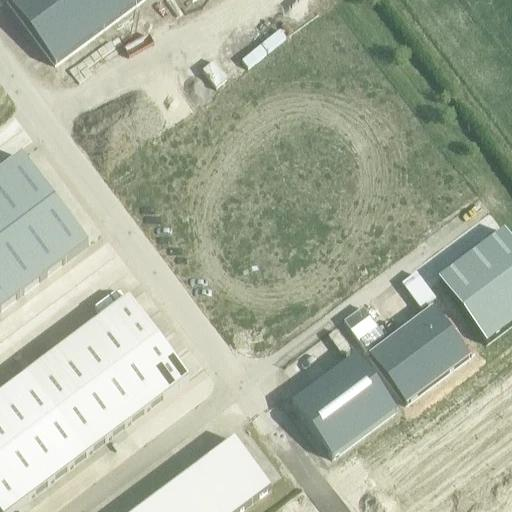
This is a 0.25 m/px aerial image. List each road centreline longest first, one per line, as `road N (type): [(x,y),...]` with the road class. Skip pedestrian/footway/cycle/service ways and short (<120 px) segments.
road 1 (unclassified): [(0,63),(238,386)]
road 2 (unclassified): [(238,386),(482,208)]
road 3 (unclassified): [(71,511),(238,386)]
road 4 (unclassified): [(238,386),(335,511)]
